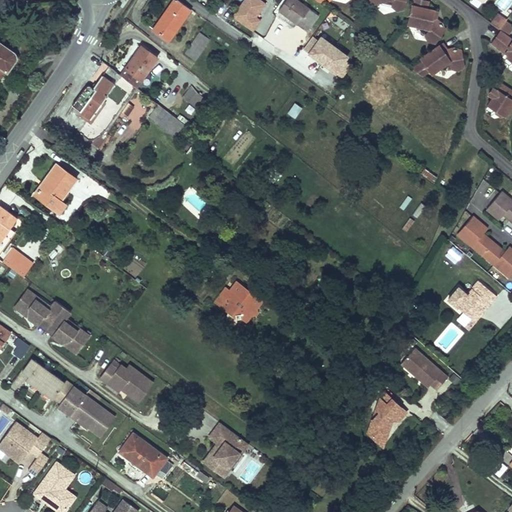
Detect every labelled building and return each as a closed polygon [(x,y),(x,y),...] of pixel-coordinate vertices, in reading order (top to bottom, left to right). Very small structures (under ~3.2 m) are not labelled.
[(181,3),(177,0),(175,0),(154,30),(169,41),(191,10),(189,8),(181,3)] [(262,20),(257,16),(267,3),(262,0),(243,0),(231,17),(253,32),(262,20)] [(297,0),(285,0),(278,11),(306,31),(318,15),(297,0)] [(370,0),(371,5),(381,1),(381,0),(392,0),(392,7),(396,11),(404,8),(405,3),(405,0),(370,0)] [(427,0),(412,0),(404,25),(417,27),(420,24),(428,30),(425,36),(427,41),(434,43),(445,29),(442,23),(434,21),(437,10),(426,7),(427,0)] [(506,11),(511,2),(511,0),(497,0),(495,3),(506,11)] [(9,16),(0,10),(0,26),(2,28),(9,16)] [(504,18),(494,11),(487,21),(493,25),(497,28),(504,18)] [(511,24),(504,18),(497,28),(500,31),(504,34),(508,36),(511,30),(511,24)] [(511,39),(509,37),(508,36),(504,34),(500,31),(491,43),(507,55),(506,56),(511,61),(511,39)] [(199,32),(183,54),(194,61),(210,40),(199,32)] [(348,57),(315,32),(301,50),(334,75),(348,57)] [(0,78),(2,80),(7,73),(14,63),(15,61),(15,58),(15,56),(15,54),(13,52),(0,42),(0,78)] [(420,61),(410,69),(423,78),(429,72),(431,75),(440,69),(440,65),(449,62),(451,67),(458,70),(463,67),(460,50),(454,48),(448,52),(441,43),(420,58),(420,61)] [(121,67),(117,73),(133,85),(136,88),(157,59),(141,48),(126,70),(121,67)] [(78,136),(92,144),(101,130),(106,134),(138,89),(136,88),(133,85),(117,73),(112,70),(110,67),(94,88),(91,87),(90,87),(89,86),(87,87),(73,107),(90,119),(78,136)] [(487,104),(506,116),(511,106),(511,89),(498,80),(488,95),(491,98),(487,104)] [(182,97),(190,103),(197,93),(189,88),(182,97)] [(197,93),(190,103),(197,109),(204,99),(197,93)] [(187,128),(158,105),(148,118),(178,140),(179,139),(185,131),(187,128)] [(295,105),(289,114),(294,118),(300,108),(295,105)] [(101,130),(92,144),(106,134),(101,130)] [(185,131),(179,139),(186,145),(192,136),(185,131)] [(41,185),(35,194),(54,208),(61,200),(77,179),(57,164),(44,182),(47,184),(44,187),(41,185)] [(511,200),(500,191),(491,203),(511,220),(511,200)] [(61,200),(54,208),(60,212),(66,204),(61,200)] [(511,220),(491,203),(486,209),(498,219),(502,214),(511,222),(511,220)] [(0,206),(0,242),(17,218),(0,206)] [(481,231),(485,226),(472,215),(457,234),(509,278),(511,274),(511,248),(508,253),(505,251),(484,234),(481,231)] [(10,268),(12,269),(23,278),(33,263),(22,255),(30,244),(29,243),(36,234),(26,227),(2,262),(10,268)] [(453,246),(445,256),(454,264),(463,254),(453,246)] [(221,306),(220,307),(228,313),(229,313),(232,309),(234,311),(235,318),(241,317),(246,321),(251,315),(256,315),(258,311),(257,307),(262,300),(255,295),(250,295),(246,292),(245,287),(236,281),(226,295),(225,296),(227,297),(221,306)] [(478,281),(466,295),(457,287),(447,299),(456,307),(470,319),(486,301),(489,303),(495,296),(478,281)] [(70,312),(56,302),(50,310),(39,301),(41,298),(28,289),(15,308),(39,324),(44,318),(59,329),(54,337),(76,355),(90,336),(78,326),(75,329),(65,321),(70,312)] [(215,301),(221,306),(227,297),(225,296),(226,295),(221,292),(215,301)] [(486,301),(470,319),(463,326),(467,329),(489,303),(486,301)] [(232,309),(229,313),(228,313),(224,318),(235,325),(237,322),(235,318),(234,311),(232,309)] [(44,318),(39,324),(54,337),(59,329),(44,318)] [(0,326),(0,348),(10,333),(0,326)] [(17,348),(13,355),(20,360),(29,347),(18,339),(13,345),(17,348)] [(447,376),(414,347),(400,363),(410,372),(411,370),(414,373),(413,374),(427,387),(430,384),(436,389),(447,376)] [(32,359),(23,371),(29,376),(27,379),(43,390),(53,398),(54,397),(61,402),(58,406),(78,420),(80,418),(90,425),(89,427),(102,436),(116,417),(66,380),(64,383),(32,359)] [(132,373),(125,368),(120,364),(117,368),(110,363),(100,378),(107,383),(109,380),(121,389),(139,402),(153,383),(135,369),(132,373)] [(125,368),(132,373),(135,369),(128,364),(125,368)] [(109,380),(107,383),(119,392),(121,389),(109,380)] [(391,398),(382,390),(379,397),(386,404),(391,398)] [(386,404),(379,397),(368,432),(379,442),(380,440),(386,422),(392,414),(398,419),(405,411),(391,398),(386,404)] [(386,422),(380,440),(398,419),(392,414),(386,422)] [(90,425),(80,418),(78,420),(88,428),(89,427),(90,425)] [(51,438),(42,431),(38,437),(15,421),(0,442),(0,448),(18,461),(20,458),(22,459),(30,449),(38,455),(51,438)] [(232,432),(225,426),(214,441),(222,447),(226,450),(223,455),(225,456),(221,462),(219,460),(212,469),(228,481),(235,472),(231,469),(242,455),(245,458),(253,447),(232,432)] [(133,433),(120,450),(131,458),(130,460),(152,476),(166,458),(133,433)] [(226,450),(222,447),(208,466),(212,469),(219,460),(221,462),(225,456),(223,455),(226,450)] [(120,450),(119,452),(130,460),(131,458),(120,450)] [(245,458),(242,455),(231,469),(235,472),(236,472),(246,458),(245,458)] [(196,472),(198,470),(198,469),(185,459),(183,463),(196,472)] [(166,460),(161,472),(167,475),(172,463),(166,460)] [(75,475),(56,461),(34,493),(42,499),(43,497),(48,500),(46,502),(59,511),(63,511),(71,502),(64,497),(63,490),(65,488),(75,475)] [(196,472),(183,463),(180,467),(193,476),(194,475),(196,472)] [(198,470),(196,472),(194,475),(204,483),(208,478),(198,470)] [(115,485),(107,479),(104,484),(112,490),(115,485)] [(152,493),(163,501),(168,494),(158,486),(152,493)] [(76,496),(65,488),(63,490),(64,497),(71,502),(76,496)] [(107,507),(98,501),(89,511),(137,511),(138,511),(123,499),(113,511),(105,511),(104,511),(107,507)]
